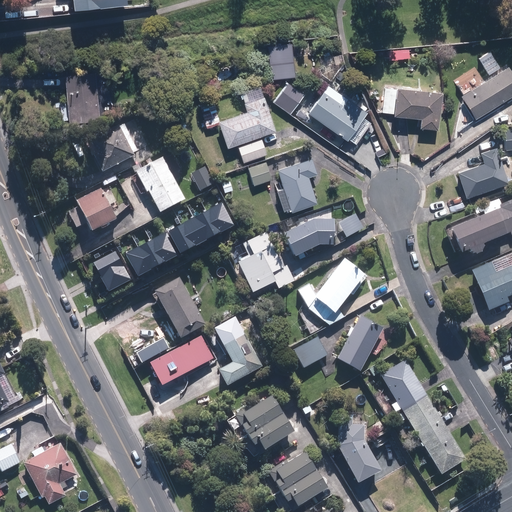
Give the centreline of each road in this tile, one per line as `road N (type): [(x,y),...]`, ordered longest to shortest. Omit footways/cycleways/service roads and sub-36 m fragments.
road 1 (secondary): [(0,183),(157,511)]
road 2 (residential): [(511,446),(416,286),(394,193)]
